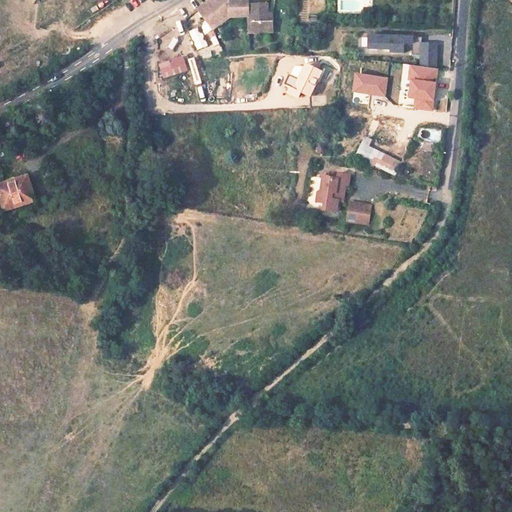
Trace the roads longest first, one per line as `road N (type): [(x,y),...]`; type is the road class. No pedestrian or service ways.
road 1 (track): [(153,511),(238,414),(433,235)]
road 2 (track): [(511,440),(492,430),(238,414)]
road 3 (residential): [(465,0),(433,235)]
road 4 (track): [(101,302),(129,202),(124,82)]
road 5 (tertiary): [(179,0),(0,113)]
